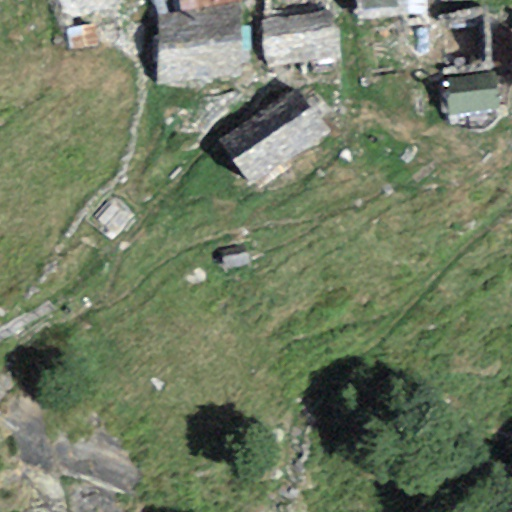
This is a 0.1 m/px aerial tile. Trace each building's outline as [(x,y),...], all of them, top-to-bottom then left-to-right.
[(119,8),(117,0),(57,0),(63,21),(119,8)] [(181,9),(158,14),(158,85),(240,76),(236,0),(181,9)] [(179,0),(181,9),(236,0),(239,0),(179,0)] [(330,0),(277,0),(277,8),(331,7),(330,0)] [(403,0),(357,0),(359,18),(404,16),(403,0)] [(332,15),(261,22),(266,69),(337,62),(332,15)] [(499,110),(494,74),(444,81),(449,117),(499,110)] [(293,88),(219,142),(252,187),(326,133),(293,88)]
